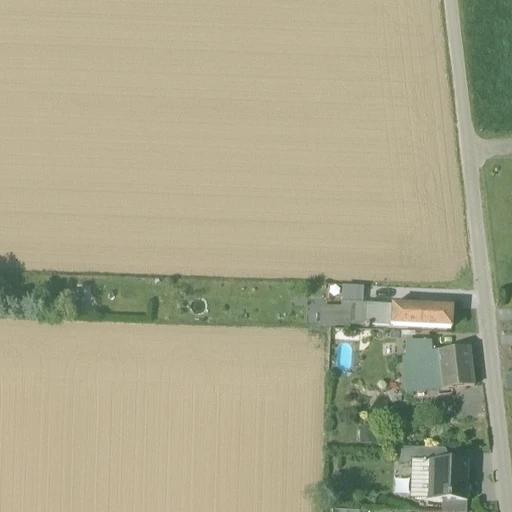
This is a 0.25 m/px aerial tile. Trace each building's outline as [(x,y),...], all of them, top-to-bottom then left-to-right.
[(340,305),(362,306),(363,288),(340,288),(340,305)] [(350,308),(350,328),(363,328),(363,325),(364,306),(362,306),(340,305),(340,309),(350,308)] [(363,325),(389,327),(390,307),(364,306),(363,325)] [(450,311),(390,307),(389,327),(449,330),(450,311)] [(340,309),(318,309),(318,329),(350,329),(350,328),(350,308),(340,309)] [(408,362),(421,361),(421,358),(432,356),(430,345),(408,344),(408,362)] [(468,351),(432,356),(421,358),(421,361),(427,395),(474,388),(468,351)] [(421,361),(408,362),(401,363),(405,398),(427,395),(421,361)] [(373,427),(358,427),(358,446),(373,446),(373,427)] [(397,466),(411,466),(411,463),(411,450),(398,450),(397,466)] [(431,463),(438,464),(439,451),(411,450),(411,463),(431,463)] [(431,463),(411,463),(411,466),(409,503),(429,504),(431,463)] [(445,504),(467,505),(468,487),(465,487),(466,465),(438,464),(431,463),(429,504),(445,504)]
